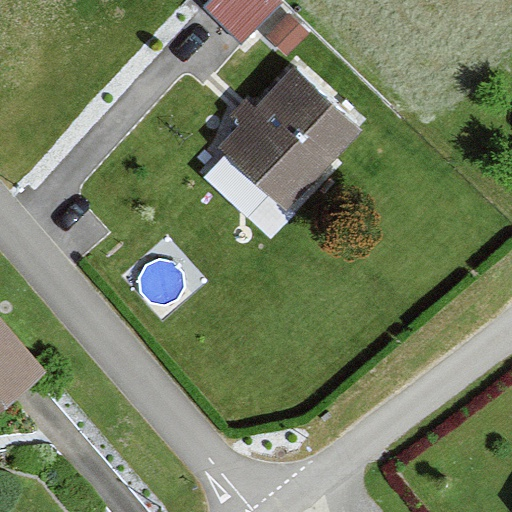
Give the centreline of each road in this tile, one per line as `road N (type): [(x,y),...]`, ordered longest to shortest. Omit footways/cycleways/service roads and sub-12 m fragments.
road 1 (residential): [(266,511),(0,206)]
road 2 (residential): [(277,511),(511,329)]
